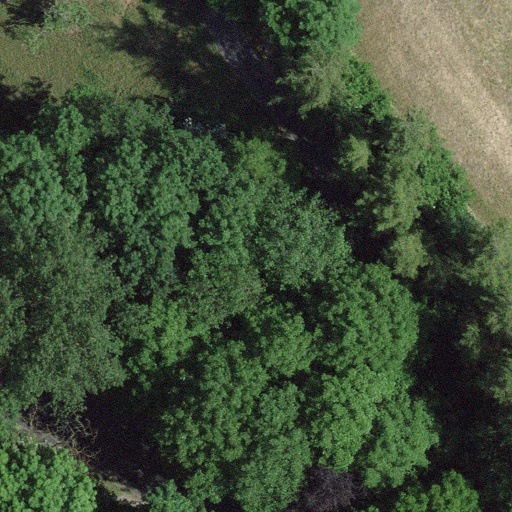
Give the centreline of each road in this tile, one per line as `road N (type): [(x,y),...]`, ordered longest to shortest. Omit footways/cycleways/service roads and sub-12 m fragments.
road 1 (track): [(495,511),(445,388),(282,113),(197,0)]
road 2 (tertiary): [(214,511),(137,451),(77,419),(0,398)]
